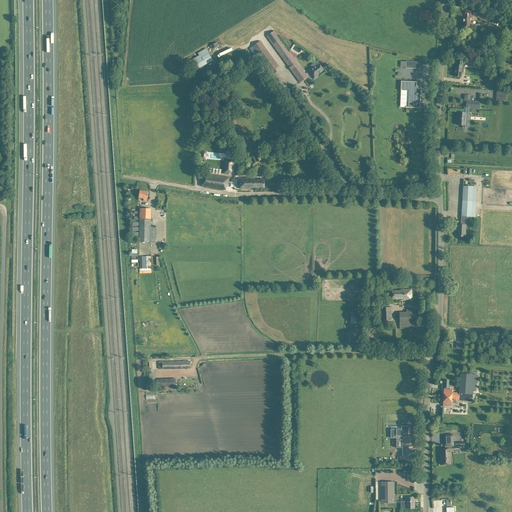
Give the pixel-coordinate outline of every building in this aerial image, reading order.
[(431,11),(420,11),(420,20),(431,20),(431,11)] [(498,20),(475,12),(475,11),(474,11),(471,11),(465,11),(465,15),(465,18),(463,18),(463,27),(470,27),(470,19),(471,19),(472,19),(473,19),(473,18),(474,18),(474,17),(474,16),(474,15),(497,24),(498,20)] [(306,74),(305,74),(274,31),(267,36),(291,70),(300,83),(308,77),(306,74)] [(260,41),(252,46),(273,75),(281,70),(260,41)] [(212,60),(206,49),(197,53),(199,57),(193,61),(192,58),(187,61),(193,71),(212,60)] [(456,65),(455,76),(461,77),(461,73),(463,73),(464,61),(457,61),(457,65),(456,65)] [(308,70),(314,79),(319,75),(319,74),(324,70),(319,64),(312,69),(312,68),(308,70)] [(406,107),(420,108),(421,87),(417,86),(417,82),(401,81),(401,91),(407,91),(406,107)] [(498,93),(499,102),(508,101),(508,92),(498,93)] [(457,121),(456,125),(457,125),(466,125),(466,121),(468,121),(469,109),(467,109),(467,113),(458,113),(458,121),(457,121)] [(230,170),(233,171),(234,163),(231,162),(231,160),(224,159),(223,173),(230,174),(230,170)] [(229,178),(219,176),(202,173),(201,182),(202,182),(201,186),(225,190),(226,186),(227,187),(229,178)] [(256,178),(241,178),(241,189),(251,189),(251,188),(264,188),(264,179),(256,180),(256,178)] [(476,187),(463,186),(461,216),(466,216),(475,217),(476,187)] [(143,201),(147,202),(148,192),(140,190),(139,198),(144,199),(143,201)] [(154,242),(154,229),(154,224),(151,224),(151,209),(140,208),(139,242),(149,242),(154,242)] [(461,216),(461,220),(461,225),(458,224),(457,236),(465,237),(466,225),(466,216),(461,216)] [(412,300),(411,290),(403,290),(403,292),(394,292),(394,299),(403,299),(403,300),(412,300)] [(390,307),(378,307),(378,319),(390,319),(390,307)] [(417,328),(416,312),(412,312),(412,310),(406,310),(406,312),(402,313),(403,316),(399,316),(400,329),(417,328)] [(494,343),(494,352),(503,352),(504,343),(494,343)] [(190,368),(190,361),(159,362),(159,369),(190,368)] [(475,400),(477,375),(460,373),(459,393),(458,398),(471,399),(471,402),(472,402),(472,399),(475,400)] [(176,387),(176,379),(159,379),(159,387),(176,387)] [(443,398),(452,398),(458,398),(459,393),(452,393),(452,390),(447,389),(447,388),(448,388),(449,381),(445,381),(444,388),(445,388),(445,389),(444,389),(443,398)] [(451,406),(452,398),(443,398),(443,406),(451,406)] [(408,436),(408,427),(401,427),(401,429),(391,429),(391,436),(396,436),(396,448),(402,448),(402,436),(408,436)] [(444,435),(444,446),(445,446),(449,446),(453,446),(453,449),(460,448),(460,444),(453,445),(453,434),(444,435)] [(440,449),(441,464),(450,464),(450,456),(451,456),(451,449),(449,449),(449,446),(445,446),(445,449),(440,449)] [(382,503),(394,503),(394,482),(381,482),(382,503)] [(415,501),(415,497),(405,497),(405,501),(401,501),(401,509),(405,509),(415,509),(415,501)]
